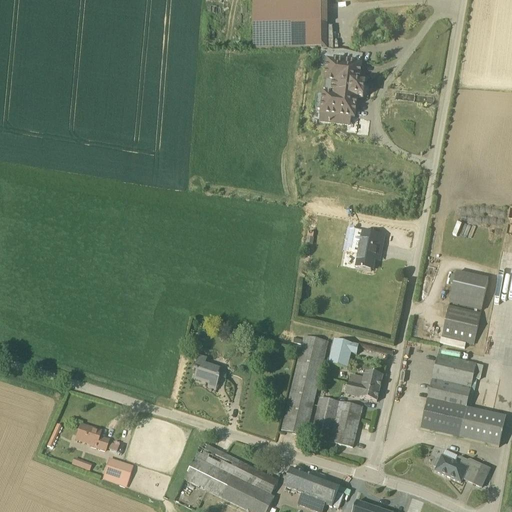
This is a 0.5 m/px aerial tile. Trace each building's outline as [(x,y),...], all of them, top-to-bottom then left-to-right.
[(252,0),(253,50),(320,50),(318,65),(327,66),(323,97),(318,97),(316,111),(321,111),(320,123),(354,128),(357,99),(363,99),(365,86),(359,85),(363,54),(327,50),(327,25),(327,2),(326,0),(252,0)] [(467,240),(474,241),(476,228),(469,227),(467,240)] [(360,245),(356,269),(371,272),(374,257),(381,258),(383,249),(360,245)] [(499,276),(508,278),(510,265),(511,253),(511,252),(503,252),(499,276)] [(481,312),(488,281),(457,274),(450,304),(481,312)] [(481,315),(449,308),(442,338),(474,345),(481,315)] [(307,428),(327,343),(305,338),(293,385),(282,433),(306,438),(308,428),(307,428)] [(335,341),(329,366),(348,370),(351,355),(357,356),(359,347),(335,341)] [(221,370),(211,367),(205,365),(206,359),(199,357),(194,371),(197,372),(194,381),(209,385),(210,383),(218,386),(221,378),(219,377),(221,370)] [(476,366),(448,359),(438,357),(421,431),(499,448),(506,419),(466,410),(476,366)] [(377,403),(381,385),(383,377),(366,373),(365,380),(351,377),(347,396),(360,399),(377,403)] [(363,409),(321,399),(311,439),(353,449),(363,409)] [(54,443),(62,427),(57,425),(50,441),(54,443)] [(76,441),(92,446),(91,448),(105,453),(109,441),(99,438),(101,433),(81,427),(76,441)] [(274,491),(279,482),(239,462),(203,444),(185,481),(248,511),(268,511),(275,498),(272,497),(274,491)] [(454,463),(443,458),(442,458),(441,461),(439,461),(436,461),(434,466),(435,468),(437,469),(436,472),(461,484),(463,480),(474,485),(482,467),(469,461),(466,462),(459,459),(456,460),(454,463)] [(104,476),(127,483),(132,468),(109,461),(104,476)] [(92,466),(85,463),(82,471),(89,474),(92,466)] [(292,470),(289,478),(284,489),(302,495),(297,506),(313,511),(323,511),(326,506),(332,508),(340,488),(318,480),(317,479),(317,480),(292,470)]
